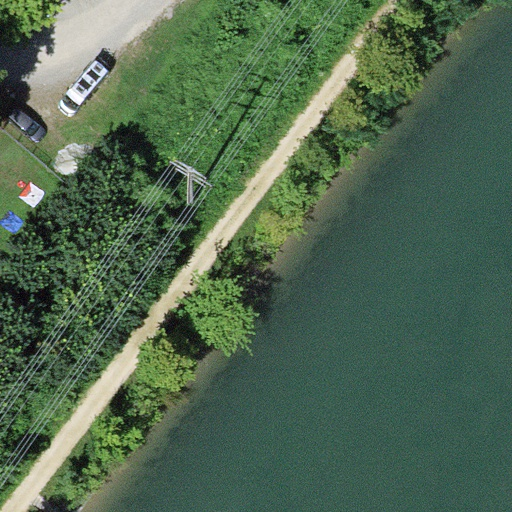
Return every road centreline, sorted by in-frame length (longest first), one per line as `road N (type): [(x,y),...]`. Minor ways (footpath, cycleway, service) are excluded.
road 1 (track): [(395,0),(11,511)]
road 2 (track): [(0,108),(94,0)]
